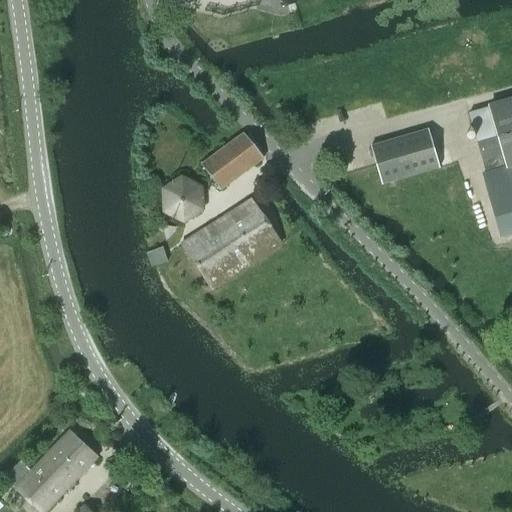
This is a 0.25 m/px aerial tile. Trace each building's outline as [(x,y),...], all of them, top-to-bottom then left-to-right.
[(502,222),(511,218),(511,100),(469,113),(486,173),(482,173),(501,239),(506,237),(502,222)] [(370,146),(381,185),(439,168),(428,130),(370,146)] [(246,133),(202,165),(221,190),(264,159),(246,133)] [(202,188),(181,177),(162,190),(163,213),(184,224),(204,211),(202,188)] [(182,246),(212,290),(281,244),(252,199),(182,246)] [(147,253),(151,264),(152,267),(168,261),(163,247),(147,253)] [(38,511),(45,511),(96,458),(69,432),(31,472),(20,462),(4,479),(38,511)]
